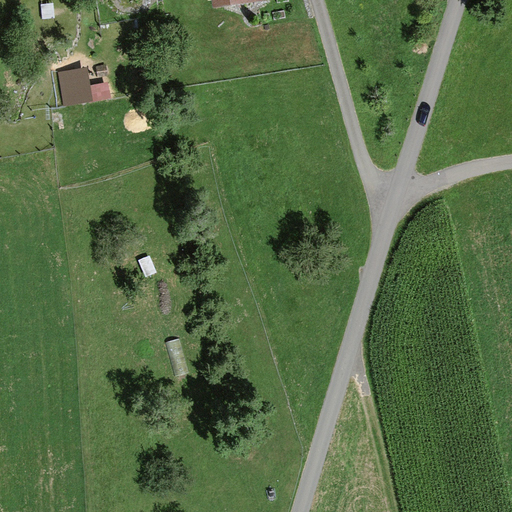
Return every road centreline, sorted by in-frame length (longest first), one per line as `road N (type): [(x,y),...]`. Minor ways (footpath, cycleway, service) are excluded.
road 1 (unclassified): [(458,0),(298,511)]
road 2 (track): [(390,209),(368,182),(313,0)]
